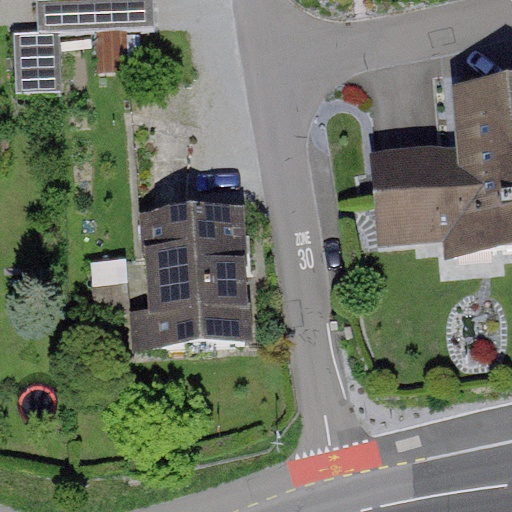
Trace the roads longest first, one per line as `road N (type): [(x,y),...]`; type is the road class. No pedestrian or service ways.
road 1 (residential): [(345,511),(248,58)]
road 2 (residential): [(248,58),(511,20)]
road 3 (primary): [(511,484),(365,511)]
